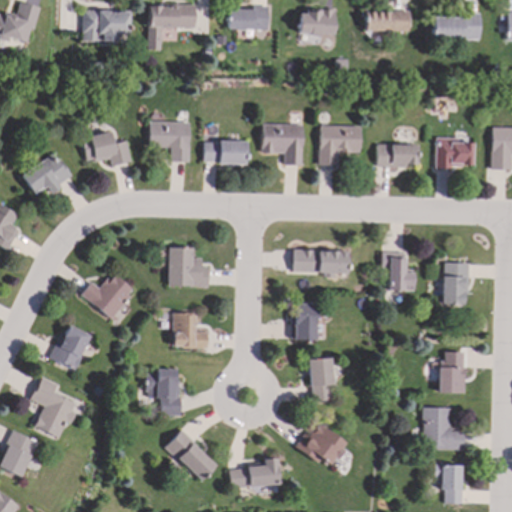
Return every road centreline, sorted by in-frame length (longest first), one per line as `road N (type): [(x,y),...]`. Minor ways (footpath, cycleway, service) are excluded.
road 1 (residential): [(511,216),(124,208),(86,222),(61,246),(0,364)]
road 2 (residential): [(508,216),(501,511)]
road 3 (residential): [(251,210),(248,378)]
road 4 (residential): [(226,393),(248,378),(265,389),(268,403),(256,419),(242,421),(226,407),(226,393)]
